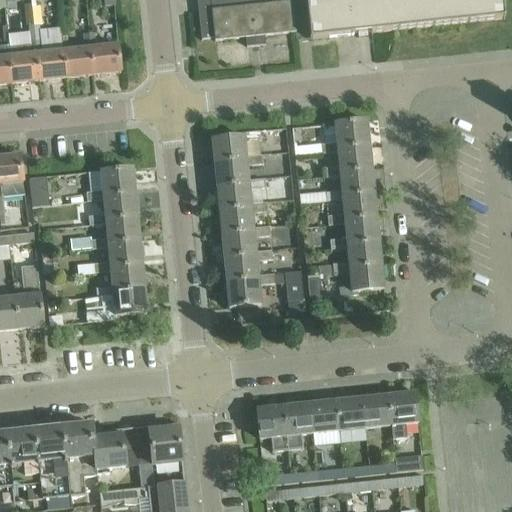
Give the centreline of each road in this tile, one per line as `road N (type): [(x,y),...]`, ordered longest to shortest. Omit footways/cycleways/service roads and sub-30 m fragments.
road 1 (residential): [(198,379),(168,106)]
road 2 (residential): [(422,355),(394,82)]
road 3 (residential): [(511,336),(486,72)]
road 4 (residential): [(168,106),(394,82)]
road 5 (residential): [(198,379),(422,355)]
road 6 (residential): [(198,379),(0,400)]
road 7 (residential): [(0,123),(168,106)]
road 8 (residential): [(213,511),(198,379)]
